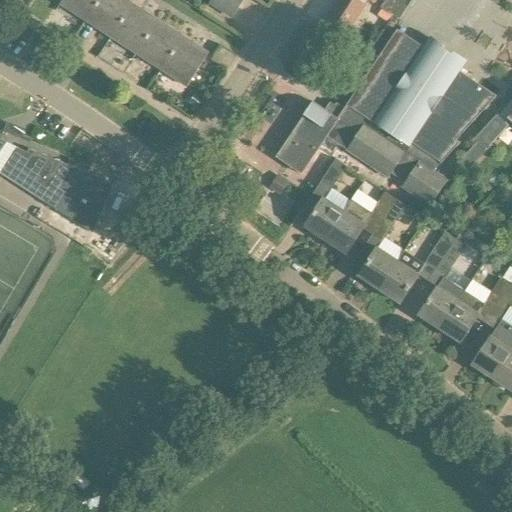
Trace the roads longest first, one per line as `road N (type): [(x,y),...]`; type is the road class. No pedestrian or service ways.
road 1 (residential): [(511,458),(179,193)]
road 2 (residential): [(179,193),(300,0)]
road 3 (residential): [(179,193),(0,68)]
